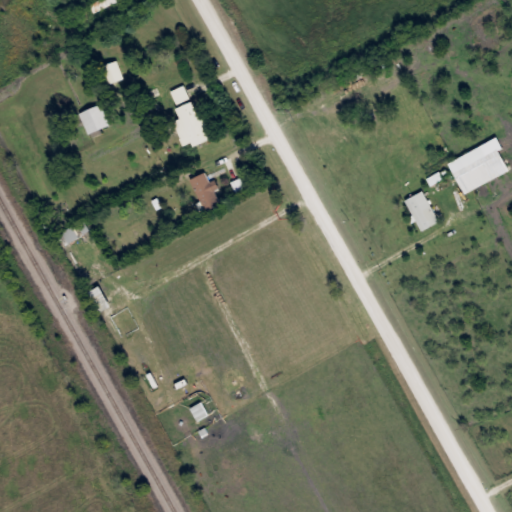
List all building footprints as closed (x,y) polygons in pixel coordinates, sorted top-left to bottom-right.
[(89,4),(97,0),(118,0),(94,13),(89,4)] [(109,84),(102,65),(116,60),(123,78),(109,84)] [(185,85),(207,138),(186,147),(180,133),(185,131),(169,91),(185,85)] [(78,113),(100,103),(110,125),(88,135),(78,113)] [(485,156),(453,174),(447,163),(479,145),(485,156)] [(189,179),(204,172),(220,202),(205,210),(189,179)] [(404,200),(421,190),(438,220),(421,230),(404,200)] [(61,231),(73,224),(79,236),(67,242),(61,231)]
